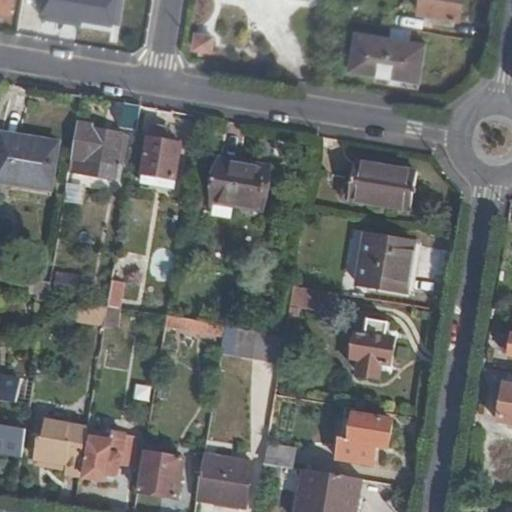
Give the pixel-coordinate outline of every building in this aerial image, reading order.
[(13,0),(0,0),(0,13),(10,16),(13,0)] [(126,0),(56,0),(55,13),(96,20),(94,28),(122,32),(126,0)] [(465,0),(425,0),(423,12),(463,19),(465,0)] [(342,5),(339,19),(372,24),(374,11),(342,5)] [(430,47),(360,35),(354,71),(423,83),(430,47)] [(218,39),(202,36),(199,50),(216,53),(218,39)] [(141,108),(126,105),(121,131),(137,134),(141,108)] [(96,127),(78,124),(72,162),(122,170),(128,137),(95,131),(96,127)] [(144,174),(177,180),(184,147),(176,146),(177,141),(168,139),(169,132),(153,129),(144,174)] [(0,183),(49,192),(56,147),(0,136),(0,183)] [(277,169),(221,160),(214,202),(270,211),(277,169)] [(415,173),(353,163),(347,201),(409,211),(415,173)] [(174,191),(177,180),(144,174),(142,185),(174,191)] [(413,246),(363,237),(356,285),(406,294),(413,246)] [(114,275),(114,274),(100,271),(95,305),(108,307),(114,275)] [(127,276),(114,274),(114,275),(108,307),(121,309),(127,276)] [(121,309),(108,307),(104,327),(118,329),(121,309)] [(227,326),(167,317),(166,328),(225,339),(227,326)] [(300,319),(291,317),(287,337),(284,361),(283,367),(292,367),(300,319)] [(391,325),(371,322),(369,338),(359,336),(355,359),(365,361),(362,378),(382,382),(385,365),(393,366),(397,342),(388,341),(391,325)] [(287,337),(241,329),(237,353),(284,361),(287,337)] [(0,448),(23,452),(27,425),(0,420),(0,398),(17,400),(21,375),(0,372),(0,448)] [(511,374),(509,374),(501,424),(511,425),(511,374)] [(356,417),(357,411),(347,409),(337,462),(374,469),(377,448),(391,450),(395,424),(356,417)] [(66,476),(79,477),(87,430),(41,422),(34,459),(68,465),(67,471),(66,476)] [(112,442),(93,439),(86,478),(107,482),(108,476),(115,477),(120,474),(121,470),(134,472),(138,443),(113,439),(112,442)] [(267,465),(282,468),(293,469),(296,451),(270,445),(267,465)] [(186,460),(144,453),(137,493),(178,500),(186,460)] [(206,456),(198,496),(215,499),(215,505),(240,509),(241,503),(246,504),(253,465),(206,456)] [(34,464),(67,471),(68,465),(34,459),(34,464)] [(267,465),(265,476),(277,477),(282,475),(282,468),(267,465)] [(357,511),(363,482),(305,473),(298,511),(357,511)]
